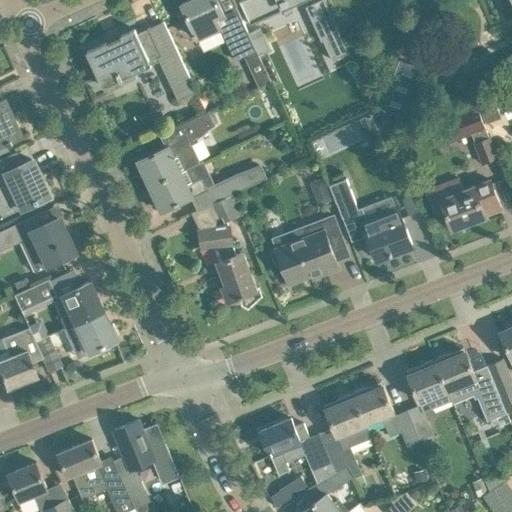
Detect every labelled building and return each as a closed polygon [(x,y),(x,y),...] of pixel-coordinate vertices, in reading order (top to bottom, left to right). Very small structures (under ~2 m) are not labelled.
[(218,0),(187,0),(182,3),(188,18),(186,19),(190,28),(193,27),(198,38),(221,28),(225,36),(235,59),(244,55),(259,85),(271,80),(259,54),(257,49),(249,32),(246,26),(236,6),(224,12),(218,0)] [(239,0),(250,24),(268,15),(297,1),(296,0),(239,0)] [(325,0),(319,0),(307,6),(332,59),(350,51),(325,0)] [(379,0),(385,12),(409,1),(408,0),(379,0)] [(135,29),(88,51),(101,80),(102,80),(104,86),(120,79),(125,83),(137,77),(136,64),(159,53),(180,97),(178,98),(179,99),(197,91),(164,20),(147,28),(149,31),(138,36),(135,29)] [(260,27),(249,32),(257,49),(259,54),(270,49),(260,27)] [(416,83),(394,75),(382,106),(413,118),(419,103),(425,87),(416,83)] [(493,97),(478,103),(486,123),(501,117),(493,97)] [(0,143),(4,141),(5,143),(10,141),(18,137),(17,135),(20,134),(3,99),(0,100),(0,143)] [(391,110),(382,107),(380,112),(386,124),(391,110)] [(497,158),(478,107),(440,121),(448,141),(471,133),(483,163),(497,158)] [(150,185),(196,163),(199,161),(190,141),(215,124),(209,110),(160,133),(160,134),(162,134),(167,145),(138,159),(150,185)] [(0,216),(48,195),(31,158),(21,163),(15,151),(0,157),(0,216)] [(196,163),(150,185),(162,210),(193,195),(207,188),(196,163)] [(223,198),(232,194),(231,193),(267,176),(261,163),(237,172),(215,182),(216,184),(223,198)] [(341,164),(325,170),(330,184),(328,185),(335,202),(336,202),(342,217),(342,216),(352,240),(365,235),(368,244),(370,243),(376,257),(389,252),(390,254),(392,253),(392,251),(412,243),(398,206),(367,218),(362,207),(358,208),(346,178),(341,164)] [(324,201),(332,198),(324,177),(315,180),(313,187),(317,198),(324,201)] [(458,177),(426,190),(436,217),(446,213),(452,228),(456,227),(458,231),(470,226),(468,222),(486,215),(485,213),(501,207),(491,179),(463,190),(458,177)] [(207,188),(193,195),(199,208),(215,200),(215,202),(223,198),(216,184),(207,188)] [(199,208),(194,210),(195,212),(203,231),(202,231),(205,248),(213,246),(219,260),(219,261),(228,284),(223,286),(228,299),(239,295),(240,297),(244,295),(243,293),(255,289),(249,272),(254,271),(246,250),(237,254),(233,244),(234,244),(232,226),(230,226),(228,220),(240,213),(232,194),(223,198),(215,202),(215,200),(199,208)] [(33,270),(74,251),(58,216),(41,224),(36,212),(0,228),(0,249),(19,241),(33,270)] [(347,248),(334,214),(303,226),(307,235),(275,247),(276,249),(271,251),(276,266),(282,264),(289,283),(339,264),(334,253),(347,248)] [(26,277),(14,283),(18,290),(30,285),(26,277)] [(23,312),(56,296),(48,279),(15,295),(23,312)] [(88,281),(59,294),(68,313),(60,317),(64,328),(73,324),(102,311),(88,281)] [(73,324),(64,328),(77,356),(88,351),(90,354),(100,349),(99,346),(115,339),(114,337),(118,335),(113,323),(109,325),(102,311),(73,324)] [(511,325),(501,331),(511,357),(511,325)] [(0,351),(0,374),(5,387),(37,375),(31,361),(43,357),(35,342),(28,327),(1,337),(6,349),(0,351)] [(49,370),(60,364),(47,336),(35,342),(43,357),(49,370)] [(487,364),(474,370),(466,350),(452,355),(451,351),(435,358),(453,402),(454,402),(453,399),(475,390),(478,397),(479,396),(484,408),(482,409),(487,420),(507,412),(487,364)] [(447,388),(453,402),(435,358),(420,364),(422,368),(408,374),(419,400),(447,388)] [(507,412),(511,409),(511,379),(503,358),(487,364),(507,412)] [(420,440),(408,409),(396,414),(394,410),(383,384),(370,389),(368,385),(352,392),(371,437),(372,437),(366,423),(382,417),(390,435),(401,431),(407,445),(420,440)] [(319,432),(335,467),(344,460),(354,476),(356,475),(362,472),(358,461),(356,462),(349,446),(371,437),(352,392),(338,398),(339,402),(326,408),(333,426),(319,432)] [(420,440),(434,434),(421,404),(408,409),(420,440)] [(180,474),(154,412),(114,428),(130,469),(154,459),(164,481),(180,474)] [(335,467),(319,432),(310,436),(304,422),(295,426),(292,417),(261,430),(279,473),(290,469),(286,458),(306,450),(318,479),(335,467)] [(102,461),(101,459),(92,438),(58,452),(68,476),(73,474),(82,498),(83,497),(106,487),(117,511),(124,511),(135,507),(120,474),(104,480),(97,463),(102,461)] [(317,499),(301,511),(346,511),(347,511),(349,510),(339,496),(333,500),(328,493),(354,476),(344,460),(335,467),(319,479),(308,487),(317,499)] [(76,511),(69,496),(53,504),(46,488),(47,487),(36,461),(9,472),(20,500),(33,494),(38,506),(40,511),(76,511)] [(130,469),(120,474),(135,507),(137,511),(150,511),(146,502),(151,500),(136,466),(135,467),(130,469)] [(425,468),(415,470),(416,481),(427,479),(425,468)] [(362,472),(356,475),(356,476),(359,483),(366,481),(364,475),(362,472)] [(504,480),(500,472),(485,478),(490,490),(499,484),(504,480)] [(301,474),(279,487),(280,489),(287,501),(308,487),(301,474)] [(491,506),(511,491),(511,489),(505,480),(504,480),(499,484),(490,490),(483,495),(491,506)] [(386,509),(388,511),(407,511),(417,504),(406,491),(389,498),(393,502),(386,509)] [(494,511),(506,511),(511,508),(511,491),(491,506),(494,511)] [(8,511),(0,499),(0,498),(0,511),(8,511)] [(465,511),(461,503),(450,509),(451,511),(465,511)]
